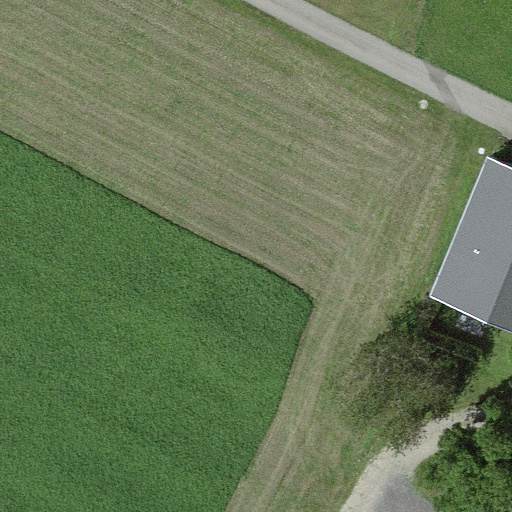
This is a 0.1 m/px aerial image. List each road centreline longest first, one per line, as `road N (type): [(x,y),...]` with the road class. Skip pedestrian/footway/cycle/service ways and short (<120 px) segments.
road 1 (track): [(294,0),(511,108)]
road 2 (track): [(370,511),(402,453),(511,433)]
